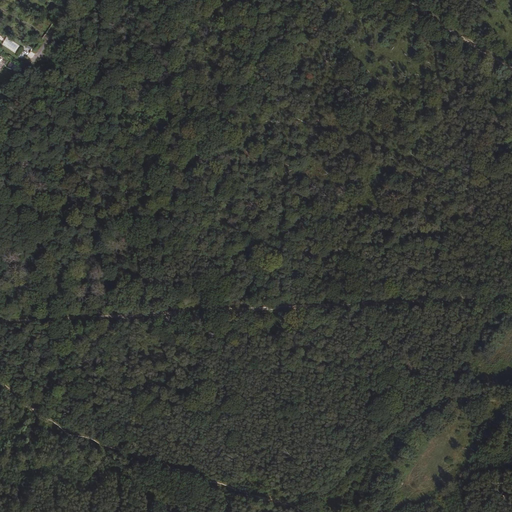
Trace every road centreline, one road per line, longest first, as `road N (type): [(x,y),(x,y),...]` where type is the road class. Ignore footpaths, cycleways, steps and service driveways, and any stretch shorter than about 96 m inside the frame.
road 1 (track): [(0,322),(511,296)]
road 2 (track): [(511,69),(405,0)]
